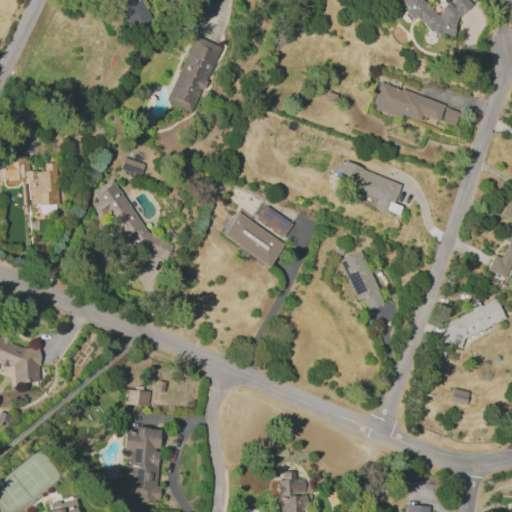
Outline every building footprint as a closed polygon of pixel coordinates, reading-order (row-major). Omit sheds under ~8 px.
[(114,0),(128,29),(133,29),(150,21),(140,0),(114,0)] [(449,0),(436,14),(421,0),(398,0),(407,8),(406,9),(436,39),(444,32),(445,32),(473,5),(467,0),(449,0)] [(165,102),(193,113),(219,45),(191,35),(165,102)] [(442,104),(377,81),(368,108),(398,118),(399,114),(417,120),(419,115),(436,121),(442,104)] [(453,126),(457,111),(444,108),(440,122),(453,126)] [(16,133),(29,138),(36,116),(23,112),(16,133)] [(0,157),(0,159),(2,184),(27,182),(28,206),(60,203),(57,162),(41,163),(42,170),(26,171),(25,156),(0,157)] [(117,169),(138,175),(142,163),(121,157),(117,169)] [(399,183),(342,161),(334,182),(376,198),(372,208),(395,217),(399,206),(391,203),(399,183)] [(153,262),(172,251),(165,238),(153,245),(112,178),(91,191),(97,202),(91,205),(99,219),(105,215),(115,232),(110,234),(119,249),(138,238),(153,262)] [(511,264),(511,192),(510,192),(500,215),(511,220),(511,222),(504,241),(506,242),(499,258),(492,254),(485,269),(503,277),(509,263),(511,264)] [(258,219),(281,237),(290,225),(267,207),(258,219)] [(219,236),(266,267),(281,243),(235,212),(219,236)] [(337,259),(355,302),(361,299),(365,311),(382,304),(360,250),(337,259)] [(440,343),(458,348),(462,336),(503,320),(495,298),(479,305),(477,298),(466,302),(469,311),(446,320),(440,343)] [(38,348),(10,346),(7,336),(0,335),(0,365),(12,366),(11,382),(21,382),(27,381),(39,381),(37,375),(38,348)] [(463,405),(466,391),(451,388),(448,401),(463,405)] [(122,404),(146,405),(147,390),(122,390),(122,404)] [(158,428),(133,427),(132,431),(122,430),(121,450),(128,451),(126,465),(124,465),(122,488),(133,489),(132,499),(157,501),(158,486),(154,486),(158,428)] [(302,478),(294,479),(293,470),(281,472),(282,479),(275,480),(278,497),(272,498),(273,511),(304,511),(302,491),(304,491),(302,478)] [(76,511),(74,499),(48,504),(49,510),(43,511),(76,511)]
